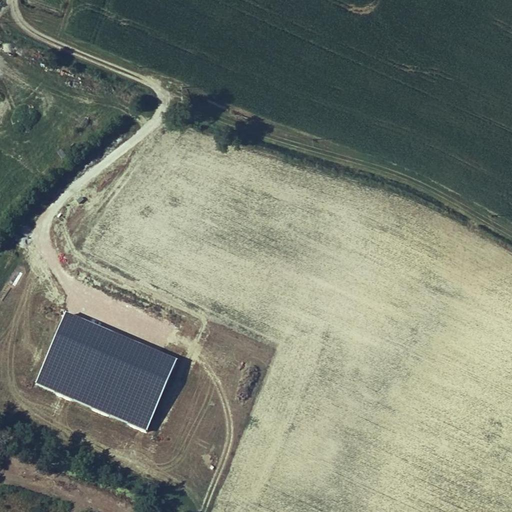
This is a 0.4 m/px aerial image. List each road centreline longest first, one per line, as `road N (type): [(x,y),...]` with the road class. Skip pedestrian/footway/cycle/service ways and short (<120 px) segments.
road 1 (track): [(511,236),(366,162),(235,128),(28,33),(10,0)]
road 2 (track): [(0,288),(22,244),(66,190),(154,114),(163,93)]
road 3 (track): [(197,511),(190,502),(0,421)]
